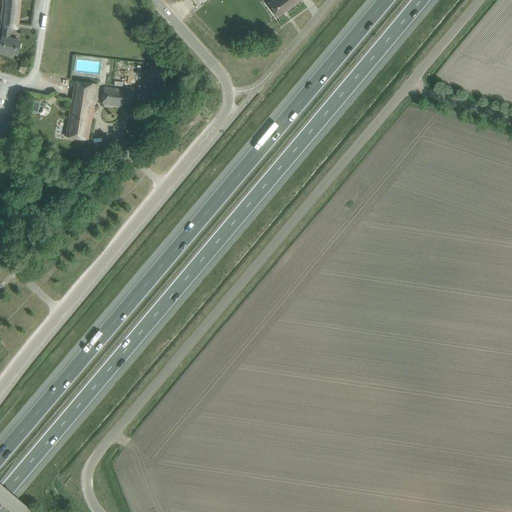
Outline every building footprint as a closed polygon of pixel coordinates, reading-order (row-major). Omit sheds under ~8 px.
[(20,0),(2,0),(0,27),(18,29),(20,0)] [(270,0),(271,1),(268,3),(268,4),(278,17),(301,0),(300,0),(270,0)] [(10,28),(3,27),(1,35),(0,39),(0,51),(17,56),(20,42),(9,39),(10,28)] [(98,84),(74,82),(65,137),(88,140),(98,84)] [(132,107),(133,91),(103,87),(102,104),(132,107)] [(57,119),(55,136),(64,138),(67,121),(57,119)] [(89,148),(81,148),(82,161),(90,161),(89,148)]
